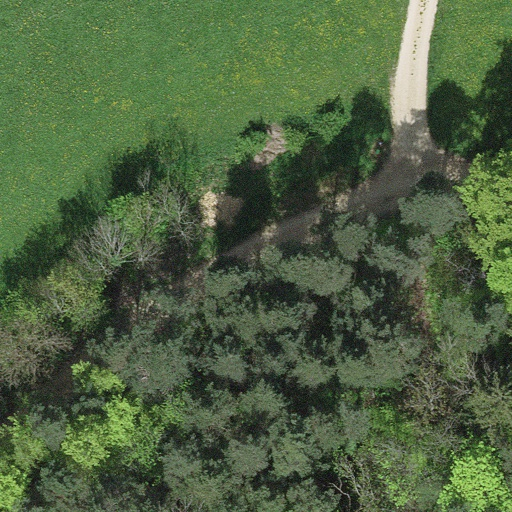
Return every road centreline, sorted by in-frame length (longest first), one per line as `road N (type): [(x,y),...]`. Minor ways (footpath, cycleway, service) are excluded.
road 1 (track): [(0,455),(172,301),(414,182),(511,172)]
road 2 (track): [(414,182),(428,0)]
